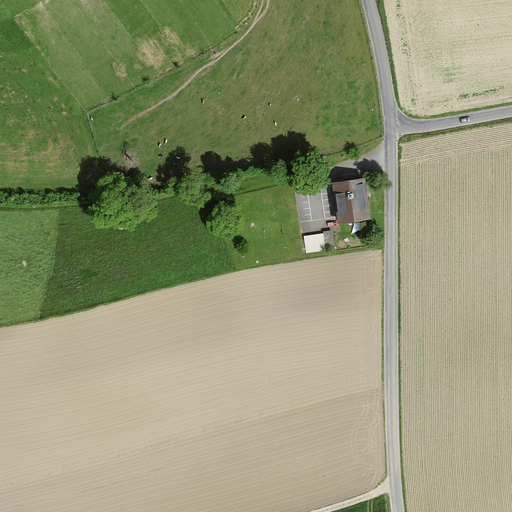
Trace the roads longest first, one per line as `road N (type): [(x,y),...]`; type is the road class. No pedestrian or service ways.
road 1 (tertiary): [(398,511),(390,125)]
road 2 (tertiary): [(390,125),(368,0)]
road 3 (tertiary): [(390,125),(511,110)]
